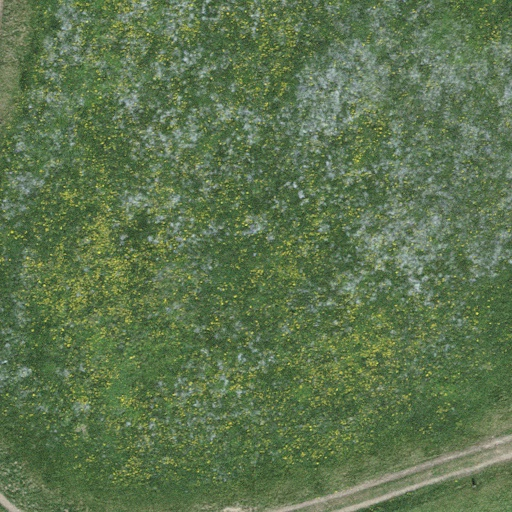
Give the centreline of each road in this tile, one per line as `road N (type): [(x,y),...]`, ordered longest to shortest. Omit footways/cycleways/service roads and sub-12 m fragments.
road 1 (track): [(6,0),(5,511)]
road 2 (track): [(303,511),(511,444)]
